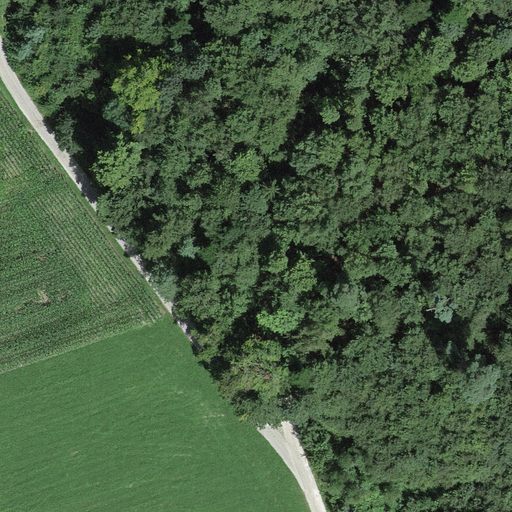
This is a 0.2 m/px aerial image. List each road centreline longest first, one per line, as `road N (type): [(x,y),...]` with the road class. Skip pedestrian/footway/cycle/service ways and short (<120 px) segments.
road 1 (track): [(320,511),(300,462),(273,308),(282,205),(307,151),(349,104),(408,60),(511,20)]
road 2 (track): [(300,462),(122,237),(18,89),(0,48)]
